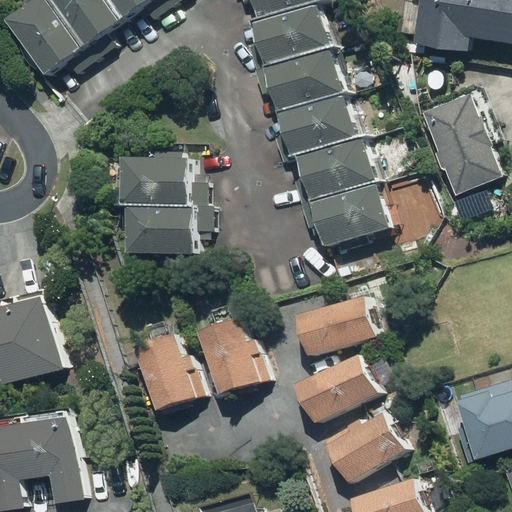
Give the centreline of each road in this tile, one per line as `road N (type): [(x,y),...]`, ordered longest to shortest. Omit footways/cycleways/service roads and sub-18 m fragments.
road 1 (unknown): [(38,153),(185,41),(214,40),(226,48),(282,242)]
road 2 (residential): [(0,97),(38,153),(39,182),(25,203)]
